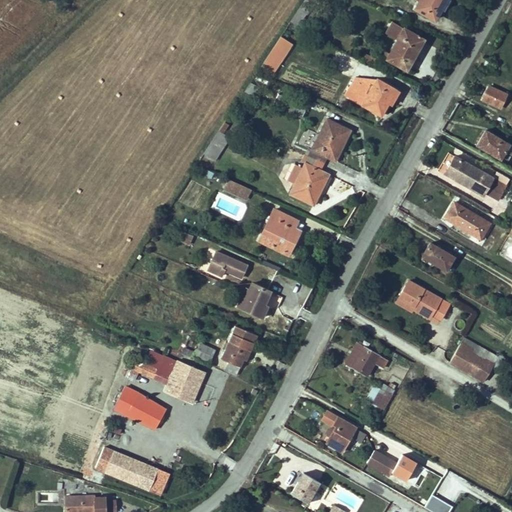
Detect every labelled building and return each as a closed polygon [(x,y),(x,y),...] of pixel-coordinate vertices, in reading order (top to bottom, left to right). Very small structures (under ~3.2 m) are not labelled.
[(305,0),(291,21),(301,26),(319,0),(305,0)] [(419,0),(415,8),(431,17),(438,5),(443,8),(447,0),(419,0)] [(403,28),(394,23),(388,34),(397,39),(403,28)] [(397,39),(385,59),(406,70),(413,58),(411,56),(422,37),(403,27),(403,28),(397,39)] [(275,45),(267,58),(274,63),(283,50),(275,45)] [(362,61),(374,66),(377,59),(365,53),(362,61)] [(363,87),(355,100),(382,115),(396,92),(378,81),(372,92),(363,87)] [(251,82),(245,92),(254,96),(259,87),(251,82)] [(363,87),(355,82),(347,95),(355,100),(363,87)] [(482,99),(501,108),(507,95),(488,86),(482,99)] [(289,92),(287,97),(300,104),(303,99),(289,92)] [(279,94),(273,105),(301,117),(307,107),(300,104),(287,97),(279,94)] [(327,117),(309,156),(324,163),(326,158),(335,162),(351,129),(327,117)] [(219,131),(223,134),(229,125),(225,122),(219,131)] [(510,144),(485,130),(476,145),(501,159),(502,157),(505,159),(508,155),(505,153),(510,144)] [(219,131),(204,154),(215,161),(230,138),(223,134),(219,131)] [(324,163),(309,156),(303,168),(295,184),(290,195),(314,206),(329,173),(321,169),(324,163)] [(445,174),(483,196),(485,193),(493,178),(455,156),(445,174)] [(295,184),(303,168),(298,165),(290,182),(295,184)] [(211,178),(214,173),(204,168),(202,174),(211,178)] [(505,185),(493,178),(485,193),(497,200),(505,185)] [(245,187),(228,179),(224,189),(241,196),(245,187)] [(252,190),(245,187),(241,196),(247,199),(252,190)] [(490,223),(454,202),(445,218),(480,239),(490,223)] [(274,209),(259,238),(287,253),(298,232),(293,229),(298,221),(274,209)] [(192,235),(181,231),(178,239),(189,244),(192,235)] [(430,243),(422,256),(446,271),(454,257),(430,243)] [(217,252),(211,264),(224,270),(240,277),(246,264),(217,252)] [(224,270),(211,264),(209,270),(222,275),(224,270)] [(449,304),(408,280),(399,296),(414,305),(414,306),(431,316),(434,311),(437,312),(438,310),(444,313),(449,304)] [(246,289),(239,305),(263,315),(267,306),(264,306),(271,291),(253,283),(249,290),(246,289)] [(414,305),(399,296),(396,302),(411,311),(414,306),(414,305)] [(235,326),(221,358),(228,361),(224,371),(236,376),(240,366),(241,367),(244,360),(247,361),(258,336),(235,326)] [(498,357),(463,337),(450,362),(484,381),(498,357)] [(387,360),(357,342),(345,364),(367,376),(374,363),(383,368),(387,360)] [(215,350),(200,344),(196,352),(194,358),(193,359),(208,366),(215,350)] [(181,353),(194,358),(196,352),(184,347),(181,353)] [(155,379),(159,368),(137,360),(133,369),(138,372),(155,379)] [(168,384),(165,390),(192,401),(201,381),(183,374),(187,365),(177,361),(175,366),(168,384)] [(159,368),(155,379),(168,384),(175,366),(163,362),(159,368)] [(187,365),(183,374),(201,381),(205,372),(187,365)] [(138,372),(133,369),(129,377),(135,380),(138,372)] [(380,389),(372,403),(369,407),(375,410),(378,405),(384,409),(395,390),(384,383),(380,389)] [(380,389),(374,385),(366,399),(372,403),(380,389)] [(129,414),(139,395),(125,387),(115,407),(129,414)] [(129,414),(141,421),(152,402),(139,395),(129,414)] [(152,402),(141,421),(156,429),(166,409),(152,402)] [(356,427),(327,410),(322,419),(332,425),(329,431),(332,433),(326,443),(342,452),(356,427)] [(354,430),(349,446),(359,449),(365,433),(354,430)] [(102,447),(94,468),(137,485),(145,463),(102,447)] [(374,450),(367,463),(389,476),(392,472),(406,480),(416,463),(402,455),(397,463),(374,450)] [(168,471),(145,463),(137,485),(160,493),(168,471)] [(303,473),(291,494),(308,503),(320,482),(303,473)] [(93,495),(64,496),(64,511),(106,511),(106,500),(106,496),(93,496),(93,495)] [(431,495),(423,508),(430,511),(448,511),(452,506),(431,495)] [(116,499),(106,500),(106,511),(115,511),(117,511),(116,499)]
